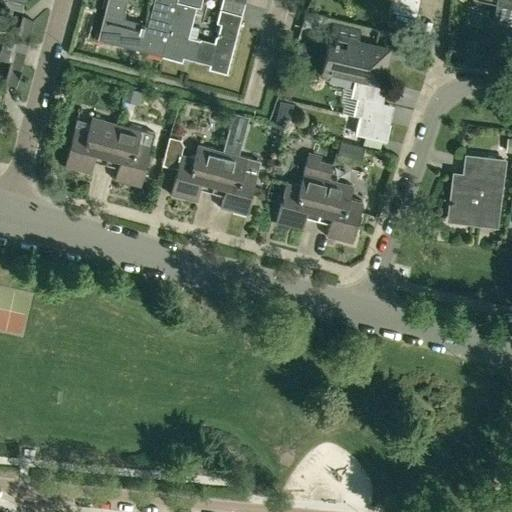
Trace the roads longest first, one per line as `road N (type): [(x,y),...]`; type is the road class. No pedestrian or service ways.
road 1 (unclassified): [(365,312),(5,218)]
road 2 (residential): [(365,312),(437,105),(471,86),(511,91)]
road 3 (residential): [(5,218),(64,0)]
road 4 (residential): [(228,511),(37,494)]
road 5 (unclassified): [(511,351),(365,312)]
